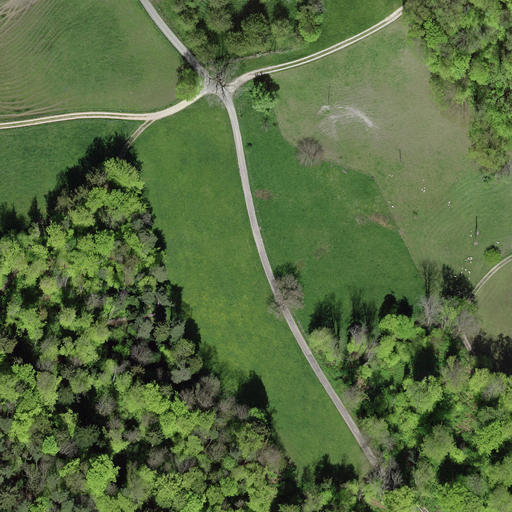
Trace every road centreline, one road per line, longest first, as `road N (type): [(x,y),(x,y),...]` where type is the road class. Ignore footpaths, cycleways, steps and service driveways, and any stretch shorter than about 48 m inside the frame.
road 1 (unclassified): [(143,0),(219,88),(267,287),(410,511)]
road 2 (track): [(420,0),(329,51),(247,75),(158,116),(87,114),(0,125)]
